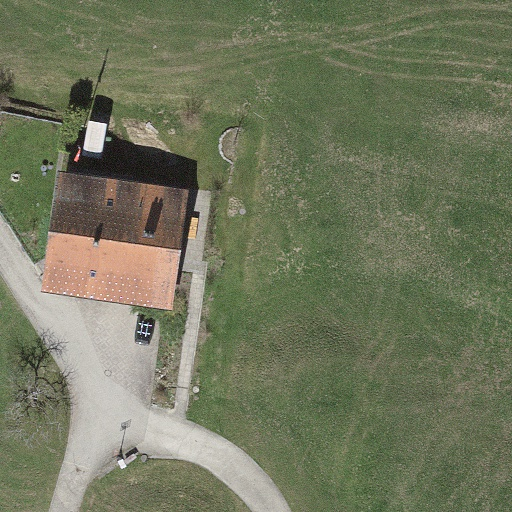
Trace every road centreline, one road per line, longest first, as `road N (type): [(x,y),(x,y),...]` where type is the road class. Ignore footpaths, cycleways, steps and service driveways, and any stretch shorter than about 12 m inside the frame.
road 1 (track): [(0,237),(110,405),(71,511)]
road 2 (track): [(110,405),(267,497),(273,511)]
